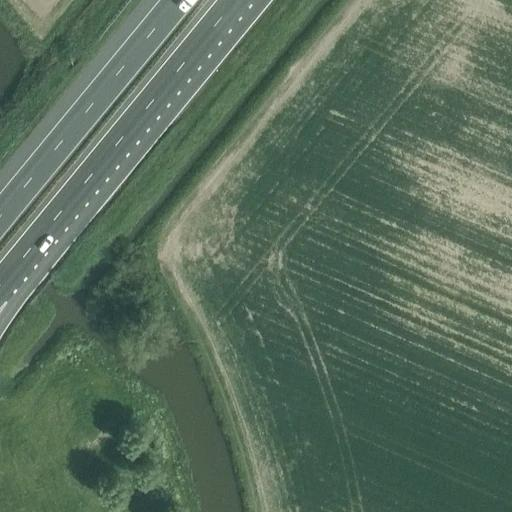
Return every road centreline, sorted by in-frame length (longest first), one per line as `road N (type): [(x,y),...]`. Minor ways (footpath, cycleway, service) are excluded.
road 1 (track): [(255,511),(223,393),(152,239),(346,0)]
road 2 (motorway): [(0,285),(236,0)]
road 3 (motorway): [(179,0),(0,218)]
